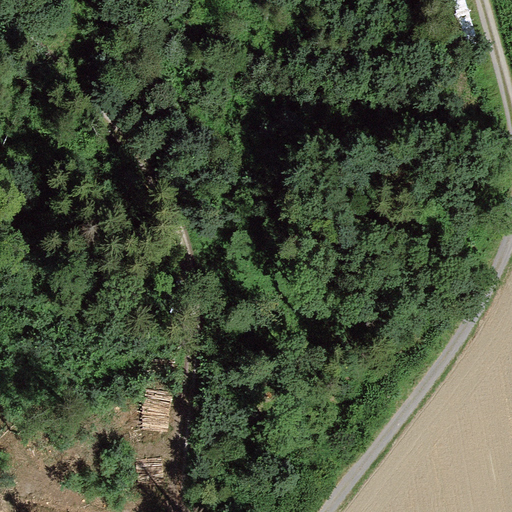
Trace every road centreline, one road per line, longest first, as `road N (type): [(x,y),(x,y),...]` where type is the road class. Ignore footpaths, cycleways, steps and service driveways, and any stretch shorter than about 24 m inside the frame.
road 1 (track): [(0,11),(390,428)]
road 2 (track): [(331,511),(511,246)]
road 3 (track): [(511,185),(477,0)]
